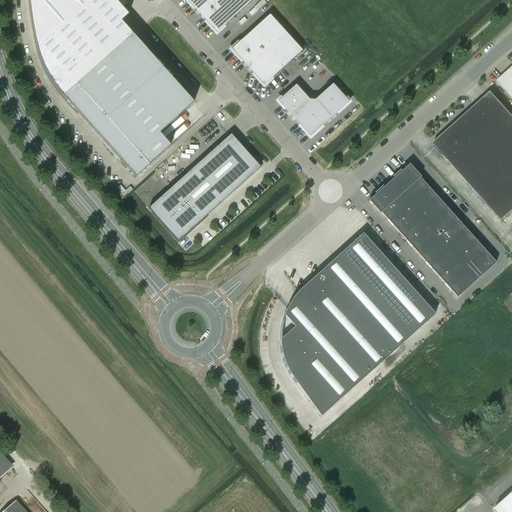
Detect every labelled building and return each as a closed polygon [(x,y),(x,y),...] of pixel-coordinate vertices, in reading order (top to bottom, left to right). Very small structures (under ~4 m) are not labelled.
[(28,0),(29,3),(29,6),(30,10),(31,15),(31,20),(32,25),(33,29),(33,32),(34,34),(34,36),(34,39),(35,40),(35,41),(36,45),(37,48),(38,54),(40,59),(41,62),(42,65),(43,68),(44,70),(46,73),(48,77),(50,80),(53,85),(55,88),(59,93),(63,97),(132,35),(120,23),(128,16),(113,0),(28,0)] [(185,0),(200,16),(217,0),(185,0)] [(217,0),(200,16),(216,34),(253,0),(217,0)] [(286,33),(269,15),(231,50),(247,68),(286,33)] [(247,68),(263,86),(302,52),(286,33),(247,68)] [(132,35),(63,97),(135,178),(170,147),(159,135),(193,104),(132,35)] [(511,68),(496,82),(511,99),(511,68)] [(314,101),(309,101),(295,86),(277,102),(310,138),(348,103),(332,85),(314,101)] [(433,147),(442,157),(445,155),(488,204),(487,205),(502,221),(511,211),(511,119),(497,102),(470,127),(463,119),(433,147)] [(260,168),(230,135),(148,209),(178,242),(260,168)] [(496,264),(419,179),(420,178),(409,165),(368,202),(380,214),(381,213),(457,298),(496,264)] [(321,417),(435,315),(363,235),(300,290),(297,293),(295,296),(292,300),(290,303),(288,306),(286,310),(285,314),(284,316),(295,327),(280,340),(280,344),(281,348),(281,352),(282,356),(283,360),(285,364),(286,367),(288,371),(290,374),(292,377),(321,417)] [(0,477),(8,470),(0,459),(0,477)] [(511,511),(511,494),(494,511),(511,511)] [(18,498),(2,511),(26,511),(20,505),(23,503),(18,498)]
